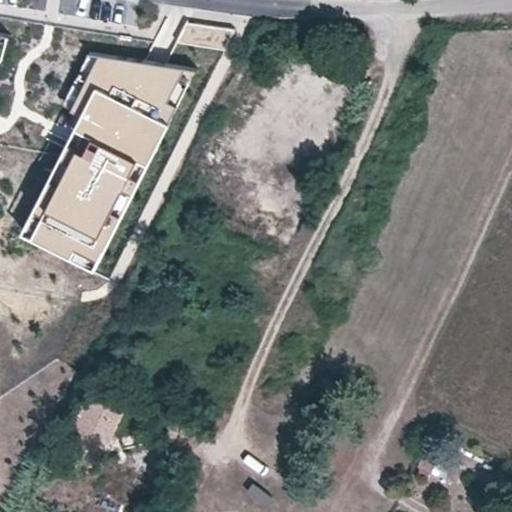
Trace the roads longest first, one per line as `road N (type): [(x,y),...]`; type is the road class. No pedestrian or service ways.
road 1 (track): [(216,511),(216,478),(249,373),(347,182),(420,0)]
road 2 (track): [(426,511),(383,488),(371,458),(511,163)]
road 3 (unclassified): [(253,0),(511,6)]
